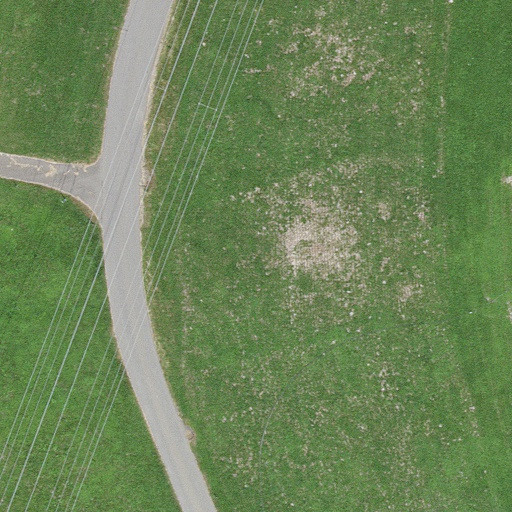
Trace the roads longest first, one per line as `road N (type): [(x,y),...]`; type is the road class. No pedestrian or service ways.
road 1 (residential): [(157,0),(130,105),(123,257),(144,365),(199,511)]
road 2 (track): [(126,192),(0,168)]
